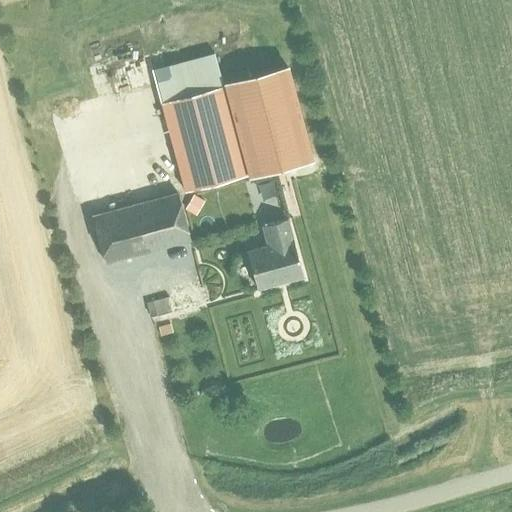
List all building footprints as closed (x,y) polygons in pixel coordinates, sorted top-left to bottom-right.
[(144,38),(175,27),(171,14),(140,25),(144,38)] [(214,53),(166,66),(168,76),(155,79),(184,191),(246,174),(312,157),(286,61),(221,79),(214,53)] [(105,262),(189,240),(177,193),(92,216),(105,262)] [(193,194),(185,208),(195,214),(203,201),(193,194)] [(267,246),(247,251),(257,288),(303,275),(293,239),(292,239),(287,219),(261,226),(267,246)] [(150,317),(173,311),(169,296),(147,303),(150,317)] [(169,323),(157,326),(160,335),(172,331),(169,323)]
